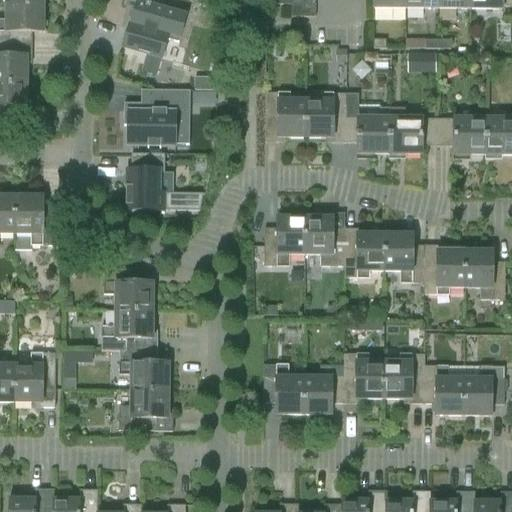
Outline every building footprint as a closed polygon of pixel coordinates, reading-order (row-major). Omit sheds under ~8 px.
[(405,11),(404,0),(372,0),(372,11),(405,11)] [(437,11),(436,0),(404,0),(405,11),(437,11)] [(436,0),(437,11),(469,11),(468,0),(436,0)] [(511,0),(468,0),(469,11),(502,12),(502,9),(511,9),(511,0)] [(145,6),(136,4),(129,27),(122,49),(146,56),(141,74),(155,78),(159,60),(161,61),(166,42),(178,45),(185,18),(149,7),(150,6),(146,5),(145,6)] [(42,35),(42,6),(4,6),(4,22),(0,22),(0,46),(31,46),(31,35),(42,35)] [(314,20),(314,7),(290,7),(290,20),(314,20)] [(385,50),(385,42),(372,42),(372,50),(385,50)] [(423,51),(436,51),(436,43),(423,43),(423,51)] [(436,51),(449,51),(449,43),(436,43),(436,51)] [(31,46),(0,46),(0,86),(26,86),(26,60),(31,60),(31,46)] [(344,65),(344,56),(344,53),(335,53),(335,65),(344,65)] [(425,58),(425,74),(433,74),(433,58),(425,58)] [(215,93),(215,80),(193,80),(193,93),(215,93)] [(25,114),(26,86),(0,86),(0,126),(30,127),(30,114),(25,114)] [(123,116),(123,128),(126,128),(126,132),(126,148),(147,149),(146,151),(148,151),(148,150),(148,149),(158,149),(158,150),(158,151),(159,151),(159,150),(160,149),(174,149),(174,147),(174,118),(184,118),(188,118),(189,93),(159,93),(140,93),(140,106),(140,110),(140,114),(134,114),(133,114),(123,113),(123,116)] [(264,96),(264,145),(277,145),(277,140),(304,140),(304,103),(289,103),(277,103),(277,96),(264,96)] [(304,103),(304,140),(331,141),(331,146),(344,146),(344,96),(332,96),(331,103),(320,103),(304,103)] [(344,96),(344,146),(356,146),(356,161),(365,162),(365,157),(388,157),(388,162),(389,162),(389,121),(389,111),(379,111),(380,107),(374,107),(357,107),(357,96),(344,96)] [(389,121),(389,162),(397,162),(397,157),(421,157),(421,149),(437,149),(437,122),(420,122),(420,121),(403,121),(403,111),(389,111),(389,121)] [(511,120),(485,121),(485,162),(493,162),(493,158),(511,157),(511,120)] [(485,162),(485,121),(451,121),(451,122),(437,122),(437,149),(452,149),(452,162),(461,162),(461,158),(484,158),(484,162),(485,162)] [(126,173),(125,213),(198,214),(202,196),(172,196),(158,196),(158,176),(163,176),(163,175),(163,157),(130,157),(130,173),(126,173)] [(0,236),(14,237),(14,199),(0,199),(0,236)] [(54,249),(55,211),(42,211),(42,199),(14,199),(14,237),(14,253),(31,253),(31,249),(54,249)] [(263,231),(263,269),(274,269),(283,269),(287,269),(287,257),(304,258),(304,220),(276,220),(276,231),(263,231)] [(343,270),(344,232),(332,232),(332,220),(304,220),(304,258),(319,258),(319,270),(343,270)] [(384,274),(384,237),(357,237),(357,232),(344,232),(343,270),(343,280),(356,280),(356,282),(368,282),(368,274),(384,274)] [(423,287),(424,248),(412,248),(412,237),(384,237),(384,274),(399,274),(399,287),(423,287)] [(463,290),(464,254),(437,253),(437,248),(424,248),(423,287),(423,298),(447,298),(447,290),(463,290)] [(504,302),(504,290),(504,265),(491,265),(492,254),(464,254),(463,290),(480,290),(480,302),(504,302)] [(152,314),(152,285),(141,285),(141,273),(103,273),(103,298),(115,298),(115,314),(152,314)] [(3,304),(3,317),(14,317),(14,304),(3,304)] [(277,318),(277,308),(263,308),(262,317),(263,318),(277,318)] [(341,319),(342,309),(326,309),(325,319),(341,319)] [(100,354),(156,354),(156,340),(151,340),(152,314),(115,314),(114,330),(100,330),(100,354)] [(380,324),(368,323),(368,332),(380,332),(380,324)] [(167,394),(167,365),(156,365),(156,354),(118,354),(118,377),(130,377),(130,394),(167,394)] [(53,394),(54,356),(30,356),(30,368),(14,368),(13,405),(40,405),(40,410),(54,410),(54,394),(53,394)] [(382,402),(383,364),(355,364),(355,357),(343,357),(343,369),(343,406),(356,407),(356,402),(382,402)] [(422,407),(423,369),(423,358),(409,358),(409,364),(383,364),(382,402),(409,402),(409,407),(422,407)] [(62,383),(62,392),(73,392),(73,383),(73,367),(62,367),(62,383)] [(0,404),(13,405),(14,368),(0,368),(0,404)] [(302,417),(303,380),(287,380),(287,368),(262,368),(262,406),(274,406),(274,417),(302,417)] [(343,406),(343,369),(318,368),(317,380),(303,380),(302,417),(330,418),(330,406),(343,406)] [(462,419),(463,381),(446,381),(447,369),(423,369),(422,407),(434,407),(434,418),(462,419)] [(503,408),(503,370),(478,369),(478,381),(463,381),(462,419),(490,419),(490,408),(503,408)] [(167,420),(167,394),(130,394),(130,409),(118,409),(118,414),(118,434),(156,434),(172,434),(172,420),(167,420)] [(62,424),(62,438),(71,438),(71,424),(62,424)] [(52,511),(53,502),(53,492),(40,492),(40,502),(34,502),(7,502),(7,511),(52,511)] [(96,511),(96,493),(84,493),(84,502),(53,502),(52,511),(96,511)] [(385,511),(385,504),(385,494),(373,494),(373,503),(340,503),(340,507),(341,507),(341,511),(385,511)] [(429,511),(429,504),(429,494),(417,494),(417,504),(385,504),(385,511),(429,511)] [(473,511),(473,504),(473,495),(461,494),(461,504),(429,504),(429,511),(473,511)] [(511,511),(511,494),(505,495),(505,505),(473,504),(473,511),(511,511)]
